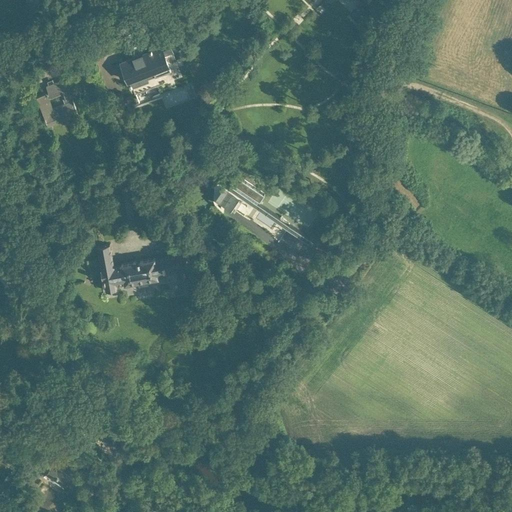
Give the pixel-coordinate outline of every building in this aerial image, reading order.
[(150,51),(122,62),(125,71),(129,80),(131,79),(136,94),(182,76),(172,51),(170,44),(166,35),(148,42),(151,49),(150,50),(150,51)] [(45,118),(44,119),(45,121),(46,121),(48,125),(57,121),(78,113),(72,100),(70,100),(69,98),(75,95),(73,92),(67,78),(46,86),(48,92),(37,96),(45,118)] [(115,94),(108,96),(114,112),(119,110),(117,106),(119,105),(115,94)] [(214,196),(214,197),(214,198),(214,200),(215,200),(215,201),(216,202),(223,209),(224,209),(224,203),(250,220),(251,218),(253,220),(266,230),(279,241),(290,224),(259,202),(265,193),(235,172),(232,177),(228,175),(225,183),(224,182),(222,181),(221,180),(220,180),(219,180),(218,180),(217,180),(216,181),(215,182),(215,183),(215,184),(214,195),(214,196)] [(101,269),(104,285),(105,285),(106,290),(108,290),(115,289),(117,288),(116,284),(125,283),(125,284),(138,282),(146,281),(159,278),(158,277),(167,275),(167,272),(178,270),(182,292),(193,290),(192,287),(197,286),(190,246),(185,247),(185,244),(174,246),(176,257),(164,259),(164,258),(155,260),(155,259),(122,265),(122,266),(114,267),(110,244),(97,246),(101,269)] [(45,473),(64,486),(71,475),(52,462),(45,473)]
